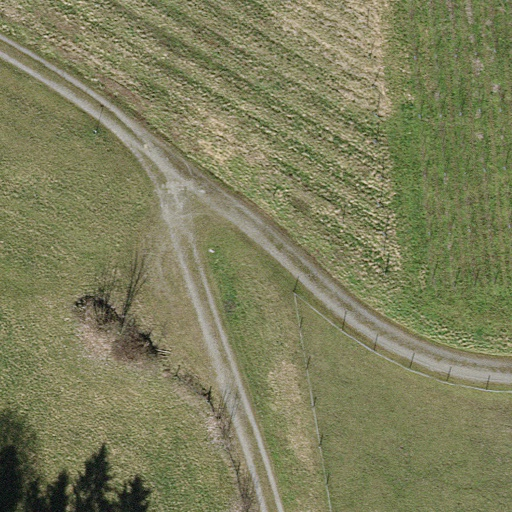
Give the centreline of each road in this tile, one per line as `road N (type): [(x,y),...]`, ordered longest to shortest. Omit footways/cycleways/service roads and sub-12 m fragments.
road 1 (track): [(511,371),(440,360),(369,325),(244,214),(161,168)]
road 2 (track): [(264,511),(161,168)]
road 3 (track): [(161,168),(127,126),(83,91),(0,44)]
